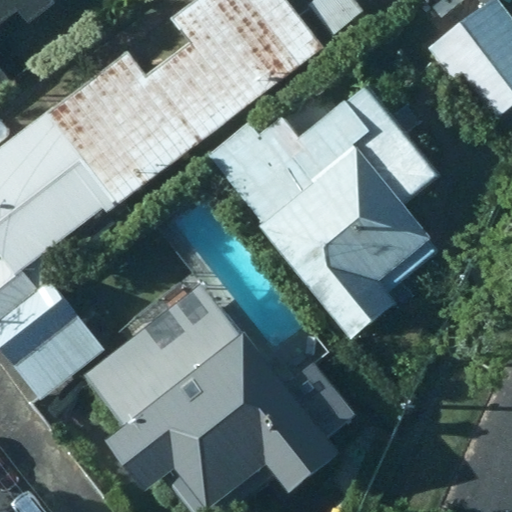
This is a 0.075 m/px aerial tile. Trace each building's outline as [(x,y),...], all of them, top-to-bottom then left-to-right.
[(0,0),(0,99),(18,85),(0,59),(0,44),(30,21),(37,30),(64,9),(57,0),(0,0)] [(203,53),(181,70),(233,136),(335,58),(292,0),(223,0),(186,29),(203,53)] [(373,22),(356,0),(328,0),(317,9),(343,43),(373,22)] [(511,13),(502,1),(438,54),(502,131),(511,122),(511,13)] [(119,223),(233,136),(181,70),(160,86),(140,60),(49,130),(114,215),(119,223)] [(293,223),(276,237),(364,353),(414,316),(401,299),(458,257),(449,244),(480,219),(377,100),(316,152),(293,125),(271,143),(262,131),(237,151),(293,223)] [(32,277),(114,215),(49,130),(0,167),(0,258),(6,266),(0,270),(0,324),(43,292),(32,277)] [(284,366),(322,334),(225,221),(187,253),(284,366)] [(255,348),(211,291),(94,381),(139,441),(129,448),(178,511),(241,511),(285,479),(309,511),(317,511),(396,447),(322,354),(288,380),(261,345),(255,348)] [(63,319),(43,292),(0,324),(0,341),(27,378),(48,405),(112,354),(77,308),(63,319)]
